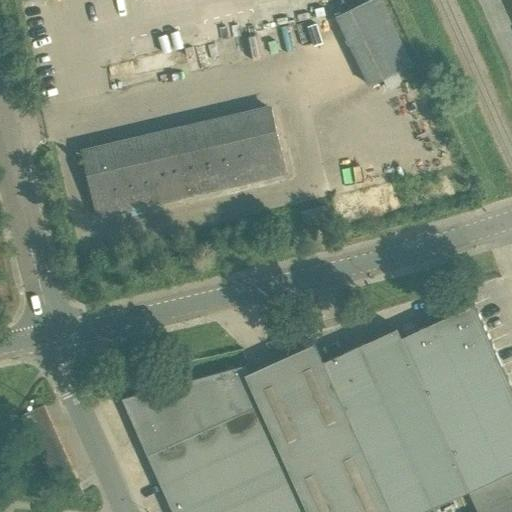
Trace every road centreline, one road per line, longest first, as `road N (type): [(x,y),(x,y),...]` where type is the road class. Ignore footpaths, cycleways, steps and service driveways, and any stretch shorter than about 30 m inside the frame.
road 1 (tertiary): [(52,336),(425,248),(511,219)]
road 2 (residential): [(52,336),(0,122)]
road 3 (residential): [(123,511),(52,336)]
